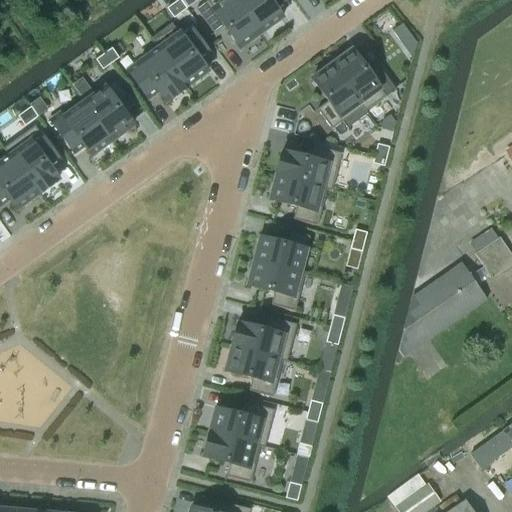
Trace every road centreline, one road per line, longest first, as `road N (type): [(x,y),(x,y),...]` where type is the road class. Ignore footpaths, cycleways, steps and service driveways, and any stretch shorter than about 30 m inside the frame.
road 1 (residential): [(149,483),(236,152),(238,128),(228,108)]
road 2 (residential): [(228,108),(0,271)]
road 3 (residential): [(228,108),(373,0)]
road 4 (residential): [(0,469),(149,483)]
